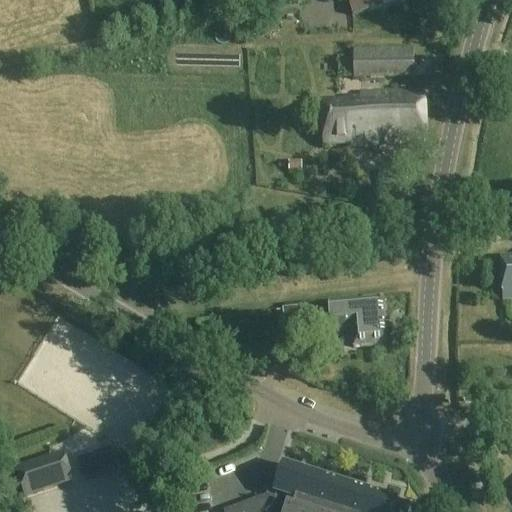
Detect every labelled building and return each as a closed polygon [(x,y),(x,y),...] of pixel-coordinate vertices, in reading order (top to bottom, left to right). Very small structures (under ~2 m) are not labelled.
[(347,0),(352,17),(408,2),(407,0),(347,0)] [(275,19),(299,16),(298,3),(273,7),(275,19)] [(353,49),(353,80),(415,79),(414,49),(353,49)] [(349,149),(425,145),(424,93),(360,94),(360,98),(347,98),(347,102),(322,103),(323,146),(349,145),(349,149)] [(334,256),(379,251),(377,228),(332,233),(334,256)] [(502,303),(511,302),(511,257),(500,258),(502,303)] [(353,349),(385,346),(382,301),(328,306),(330,331),(351,329),(353,349)] [(282,310),(285,333),(314,330),(311,306),(282,310)] [(15,471),(24,498),(85,477),(76,450),(15,471)] [(408,511),(410,507),(396,502),(397,502),(368,492),(283,466),(275,493),(268,495),(267,493),(266,491),(265,491),(266,494),(267,496),(267,497),(225,511),(408,511)]
